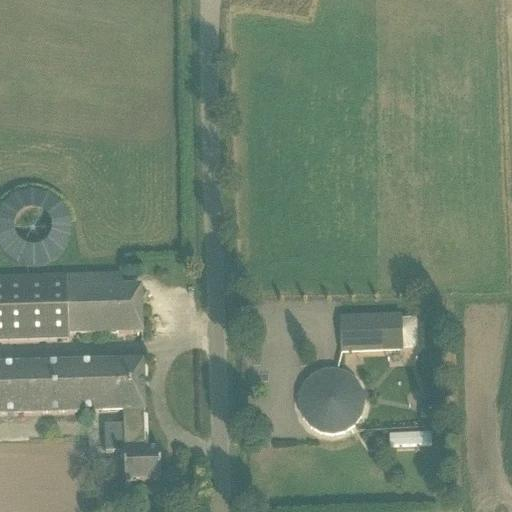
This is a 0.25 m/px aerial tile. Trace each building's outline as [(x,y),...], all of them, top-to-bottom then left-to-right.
[(0,264),(71,263),(70,196),(0,196),(0,264)] [(141,288),(123,289),(122,274),(0,278),(0,344),(70,342),(70,337),(143,335),(141,288)] [(401,319),(341,321),(342,353),(402,351),(402,349),(413,348),(416,346),(415,323),(412,320),(401,321),(401,319)] [(0,417),(123,414),(143,413),(145,413),(144,363),(0,367),(0,417)] [(368,423),(353,367),(297,383),(313,439),(368,423)] [(421,423),(439,422),(438,404),(420,405),(421,423)] [(144,452),(143,413),(123,414),(124,427),(105,428),(105,453),(124,453),(125,483),(161,482),(160,452),(144,452)] [(390,449),(431,448),(431,436),(389,437),(390,449)]
